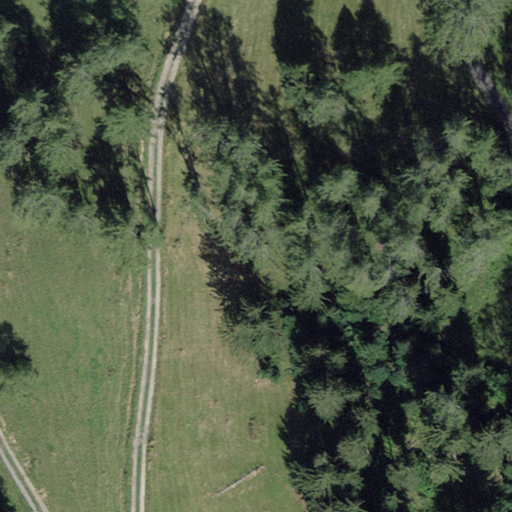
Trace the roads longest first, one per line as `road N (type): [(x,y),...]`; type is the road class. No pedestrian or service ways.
road 1 (track): [(138,511),(158,108),(192,0)]
road 2 (track): [(450,0),(465,43),(511,121)]
